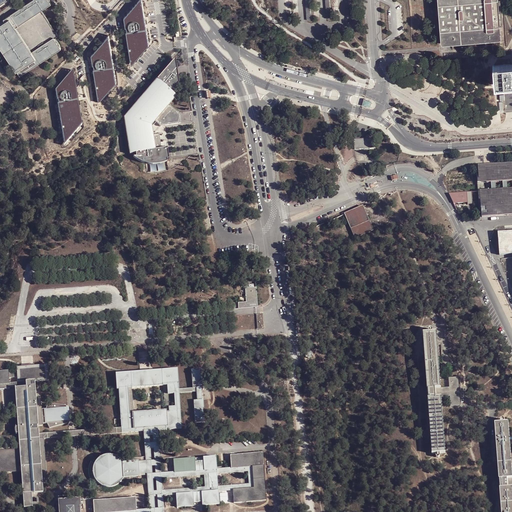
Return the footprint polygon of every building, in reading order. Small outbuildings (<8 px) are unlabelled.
[(47,0),(36,0),(4,23),(5,25),(0,28),(0,50),(17,75),(18,75),(21,79),(62,51),(55,41),(59,38),(41,13),(52,6),(47,0)] [(0,0),(0,8),(9,2),(7,0),(0,0)] [(141,0),(124,20),(132,66),(150,46),(141,0)] [(325,0),(328,18),(333,17),(330,0),(325,0)] [(422,0),(420,0),(420,3),(413,4),(414,22),(429,21),(428,0),(422,0)] [(498,43),(499,42),(500,40),(498,16),(498,13),(498,10),(497,0),(437,0),(441,45),(441,46),(442,47),(451,46),(453,46),(485,44),(498,43)] [(170,32),(168,2),(160,2),(163,33),(170,32)] [(92,57),(100,105),(118,84),(109,37),(92,57)] [(136,156),(133,157),(135,158),(138,161),(142,162),(144,163),(167,159),(167,162),(169,160),(167,148),(165,148),(163,133),(152,135),(150,135),(149,127),(154,121),(156,122),(160,126),(180,123),(179,113),(177,112),(170,106),(169,105),(176,96),(171,92),(179,83),(175,58),(124,118),(130,154),(135,153),(136,156)] [(511,66),(502,68),(503,86),(509,85),(511,85),(511,66)] [(57,93),(66,148),(84,127),(74,72),(57,93)] [(369,107),(371,101),(363,99),(362,105),(365,106),(369,107)] [(374,148),(373,138),(353,140),(354,149),(374,148)] [(480,218),(511,215),(511,167),(476,170),(480,218)] [(472,193),(449,194),(454,204),(467,203),(468,204),(472,204),(472,193)] [(372,229),(363,207),(346,213),(355,236),(372,229)] [(511,231),(496,232),(498,255),(511,254),(511,231)] [(255,286),(244,287),(244,291),(246,291),(247,305),(250,305),(250,308),(255,308),(255,301),(256,302),(256,290),(255,290),(255,286)] [(439,453),(445,453),(441,397),(450,396),(451,406),(461,405),(459,391),(459,377),(449,378),(449,388),(440,388),(436,332),(431,333),(430,333),(427,333),(423,333),(432,454),(437,453),(438,453),(439,453)] [(0,387),(10,386),(10,380),(18,380),(18,386),(24,386),(27,386),(35,496),(42,495),(41,487),(47,486),(44,442),(38,442),(38,440),(37,438),(37,434),(37,429),(43,429),(43,427),(47,426),(49,431),(67,426),(67,422),(69,422),(68,413),(66,413),(66,409),(47,407),(46,412),(41,412),(40,393),(34,394),(34,390),(33,384),(49,384),(47,367),(28,369),(16,370),(16,373),(0,373),(0,387)] [(192,373),(193,391),(177,392),(176,374),(147,376),(117,378),(121,431),(121,434),(121,436),(144,434),(147,434),(156,433),(158,433),(179,432),(177,396),(197,395),(197,404),(194,404),(195,426),(205,425),(203,403),(202,390),(201,373),(192,373)] [(10,386),(0,387),(0,392),(10,391),(10,390),(18,389),(18,391),(24,390),(24,387),(24,386),(18,386),(18,380),(10,380),(10,386)] [(27,386),(24,386),(24,387),(24,390),(18,391),(15,391),(18,427),(18,430),(15,430),(14,430),(14,431),(13,431),(13,432),(13,433),(13,434),(13,435),(14,435),(14,436),(15,436),(16,436),(19,436),(24,436),(24,441),(26,466),(22,466),(25,511),(33,510),(32,496),(35,496),(27,386)] [(511,511),(511,484),(507,426),(501,426),(494,427),(500,511),(511,511)] [(38,440),(38,442),(44,442),(121,436),(121,434),(121,431),(37,438),(38,440)] [(161,477),(158,433),(153,438),(156,477),(161,477)] [(144,434),(146,464),(147,478),(153,477),(150,438),(144,434)] [(17,453),(0,454),(0,476),(17,475),(17,453)] [(262,456),(230,458),(231,471),(231,472),(252,470),(254,491),(233,492),(233,493),(234,506),(266,504),(262,456)] [(137,464),(123,465),(121,463),(118,460),(114,458),(111,458),(107,458),(103,458),(101,459),(98,461),(96,464),(95,466),(93,470),(93,474),(93,476),(94,480),(96,484),(97,486),(100,488),(103,489),(105,489),(110,489),(114,488),(117,487),(121,484),(124,481),(131,480),(138,480),(138,479),(138,471),(137,465),(137,464)] [(174,462),(174,475),(217,472),(216,459),(174,462)] [(147,478),(146,464),(137,465),(138,471),(138,479),(147,478)] [(248,474),(252,470),(231,472),(231,471),(217,472),(174,475),(161,477),(161,481),(204,478),(205,477),(209,477),(217,476),(217,477),(248,474)] [(210,490),(218,490),(217,477),(217,476),(209,477),(210,490)] [(155,511),(154,499),(154,494),(153,483),(153,477),(147,478),(149,511),(155,511)] [(254,491),(249,487),(218,490),(210,490),(206,491),(206,490),(162,494),(163,498),(176,498),(176,497),(219,493),(219,494),(233,493),(233,492),(254,491)] [(219,493),(176,497),(176,498),(176,501),(177,510),(194,509),(194,506),(202,505),(202,508),(220,507),(219,494),(219,493)] [(136,511),(135,501),(93,504),(93,511),(136,511)]
